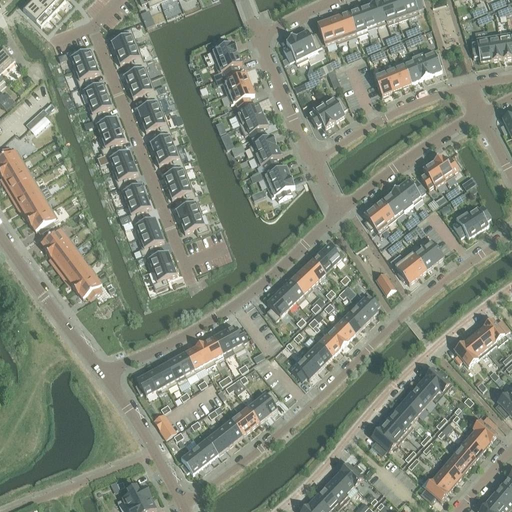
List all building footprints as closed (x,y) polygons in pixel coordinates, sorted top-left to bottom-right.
[(33,3),(31,5),(50,23),(58,15),(42,0),(35,0),(33,3)] [(42,0),(58,15),(66,6),(65,5),(61,2),(59,0),(42,0)] [(138,0),(142,9),(148,6),(150,11),(161,6),(158,0),(138,0)] [(408,22),(400,0),(394,0),(389,2),(398,26),(408,22)] [(400,0),(408,22),(419,18),(418,13),(423,11),(419,0),(400,0)] [(398,26),(389,2),(379,5),(387,27),(387,29),(398,26)] [(506,8),(504,2),(497,5),(499,10),(506,8)] [(29,7),(23,14),(41,32),(50,23),(31,5),(30,6),(29,5),(28,6),(29,7)] [(387,27),(379,5),(369,9),(377,31),(387,27)] [(499,10),(497,5),(491,7),(493,13),(499,10)] [(377,31),(369,9),(359,13),(367,34),(377,31)] [(487,15),(485,10),(478,12),(481,18),(487,15)] [(481,18),(478,12),(472,15),(474,21),(481,18)] [(506,17),(504,12),(501,13),(497,14),(500,20),(506,17)] [(367,34),(359,13),(349,16),(357,40),(368,37),(367,34)] [(357,40),(349,16),(339,20),(347,44),(357,40)] [(492,23),(490,18),(483,20),(486,26),(492,23)] [(347,44),(339,20),(328,24),(336,45),(336,46),(337,48),(347,44)] [(486,26),(483,20),(477,23),(479,28),(486,26)] [(336,45),(328,24),(317,28),(325,50),(336,46),(336,45)] [(420,35),(418,29),(412,32),(414,38),(420,35)] [(122,42),(112,46),(116,58),(135,50),(131,39),(134,39),(131,32),(120,37),(122,42)] [(414,38),(412,32),(406,35),(408,40),(414,38)] [(310,40),(307,35),(297,40),(307,61),(307,60),(318,55),(317,53),(322,51),(315,37),(310,40)] [(511,61),(511,54),(509,36),(498,38),(502,63),(511,61)] [(400,43),(398,38),(392,40),(394,46),(400,43)] [(421,38),(415,40),(417,46),(424,43),(421,38)] [(502,63),(498,38),(488,39),(492,65),(502,63)] [(492,65),(488,39),(476,41),(477,47),(471,48),(473,62),(479,61),(480,66),(492,65)] [(307,61),(297,40),(286,45),(289,50),(283,53),(290,66),(295,64),(297,68),(308,63),(307,60),(307,61)] [(394,46),(392,40),(386,43),(388,48),(394,46)] [(417,46),(415,40),(409,43),(411,49),(417,46)] [(238,57),(234,46),(229,48),(227,43),(222,45),(212,49),(215,54),(210,56),(214,66),(238,57)] [(381,51),(378,46),(372,49),(374,54),(381,51)] [(404,51),(402,46),(396,48),(398,54),(404,51)] [(398,54),(396,48),(390,51),(392,57),(398,54)] [(374,54),(372,49),(365,51),(368,57),(374,54)] [(135,50),(116,58),(121,69),(131,66),(133,70),(144,66),(142,61),(140,62),(135,50)] [(16,64),(4,51),(0,54),(0,76),(1,78),(16,64)] [(78,53),(67,57),(69,64),(71,63),(75,73),(95,66),(90,54),(80,58),(78,53)] [(361,60),(358,54),(352,57),(354,62),(361,60)] [(385,59),(383,54),(377,56),(379,62),(385,59)] [(424,58),(423,58),(422,58),(431,79),(442,75),(440,69),(442,68),(438,60),(436,61),(433,54),(424,58)] [(379,62),(377,56),(370,59),(373,65),(379,62)] [(431,79),(422,58),(423,58),(422,56),(412,60),(422,83),(431,79)] [(239,75),(237,69),(242,67),(238,57),(214,66),(219,77),(223,75),(225,80),(239,75)] [(354,62),(352,57),(346,60),(348,65),(354,62)] [(422,83),(412,60),(402,64),(403,66),(412,87),(422,83)] [(331,66),(333,71),(340,68),(337,63),(331,66)] [(95,66),(75,73),(80,85),(78,86),(80,91),(91,87),(89,82),(99,78),(95,66)] [(135,76),(125,80),(129,91),(149,83),(144,73),(147,72),(144,66),(133,70),(135,76)] [(412,87),(403,66),(394,70),(402,91),(412,87)] [(402,91),(394,70),(384,74),(393,95),(402,91)] [(320,73),(314,76),(316,81),(323,79),(320,73)] [(393,95),(384,74),(373,79),(382,100),(393,95)] [(251,88),(246,78),(241,80),(239,75),(225,80),(227,85),(223,87),(227,98),(251,88)] [(316,81),(314,76),(308,78),(310,84),(316,81)] [(316,82),(311,84),(313,89),(320,87),(317,81),(316,82)] [(149,83),(129,91),(134,103),(144,99),(146,104),(157,99),(156,95),(153,96),(149,83)] [(313,89),(311,84),(305,87),(307,92),(313,89)] [(91,87),(80,91),(82,97),(84,96),(89,107),(108,99),(103,88),(93,92),(91,87)] [(252,106),(250,101),(255,99),(251,88),(227,98),(231,108),(236,106),(238,112),(252,106)] [(20,99),(25,94),(21,89),(16,94),(20,99)] [(5,97),(0,101),(0,104),(7,112),(13,107),(5,97)] [(108,99),(89,107),(93,119),(91,120),(93,125),(104,120),(102,115),(112,111),(108,99)] [(148,109),(138,113),(142,125),(162,117),(157,106),(160,106),(157,99),(146,104),(148,109)] [(334,102),(333,100),(323,107),(335,126),(345,120),(342,115),(347,112),(339,99),(334,102)] [(335,126),(323,107),(322,105),(312,111),(314,115),(309,118),(317,131),(322,128),(325,133),(335,126)] [(263,119),(259,109),(254,111),(252,106),(238,112),(240,117),(236,119),(240,129),(263,119)] [(162,117),(142,125),(147,137),(157,133),(159,138),(170,133),(169,128),(166,129),(162,117)] [(511,118),(503,123),(506,128),(501,130),(505,138),(509,136),(511,142),(511,118)] [(265,137),(263,132),(268,129),(263,119),(240,129),(245,140),(249,138),(251,143),(265,137)] [(104,120),(93,125),(95,131),(98,130),(102,140),(121,133),(117,121),(106,125),(104,120)] [(121,133),(102,140),(106,153),(104,154),(106,158),(117,154),(116,149),(126,145),(121,133)] [(161,143),(151,147),(155,158),(175,151),(171,140),(173,139),(170,133),(159,138),(161,143)] [(277,150),(272,140),(267,142),(265,137),(251,143),(254,148),(249,150),(254,160),(277,150)] [(279,168),(277,162),(282,160),(277,150),(254,160),(258,170),(263,169),(265,174),(279,168)] [(0,176),(23,163),(17,153),(12,156),(9,151),(0,156),(0,176)] [(175,151),(155,158),(160,170),(170,166),(172,171),(184,167),(182,162),(179,163),(175,151)] [(117,154),(106,158),(108,164),(111,163),(115,174),(134,167),(130,155),(119,159),(117,154)] [(459,174),(451,161),(446,164),(443,160),(433,166),(445,185),(455,179),(454,177),(459,174)] [(23,163),(0,176),(0,177),(3,181),(4,181),(7,186),(29,173),(23,163)] [(445,185),(433,166),(423,173),(426,178),(421,181),(429,193),(434,190),(436,192),(445,185)] [(134,167),(115,174),(119,186),(117,187),(119,192),(131,187),(129,182),(139,178),(134,167)] [(174,176),(164,180),(168,192),(188,184),(184,174),(186,173),(184,167),(172,171),(174,176)] [(291,181),(286,170),(281,173),(279,168),(265,174),(267,179),(263,181),(267,191),(291,181)] [(29,173),(7,186),(13,196),(35,182),(29,173)] [(292,199),(290,193),(295,191),(291,181),(267,191),(272,201),(276,199),(279,205),(292,199)] [(35,182),(13,196),(18,205),(40,192),(35,182)] [(188,184),(168,192),(173,204),(183,200),(185,205),(197,200),(195,195),(193,196),(188,184)] [(426,196),(416,185),(412,188),(408,184),(399,191),(413,209),(422,202),(421,200),(426,196)] [(131,187),(119,192),(121,198),(124,197),(128,208),(147,200),(143,188),(133,192),(131,187)] [(460,195),(457,190),(451,194),(454,199),(460,195)] [(413,209),(399,191),(390,198),(405,216),(413,209)] [(40,192),(18,205),(24,215),(46,202),(40,192)] [(454,199),(451,194),(445,198),(449,203),(454,199)] [(405,216),(390,198),(382,204),(396,223),(404,216),(405,216)] [(466,203),(462,198),(457,201),(460,207),(466,203)] [(147,200),(128,208),(133,220),(130,221),(132,225),(144,221),(142,216),(152,212),(147,200)] [(187,210),(177,214),(181,225),(201,218),(197,207),(199,206),(197,200),(185,205),(187,210)] [(460,207),(457,201),(451,205),(454,210),(460,207)] [(46,202),(24,215),(27,220),(26,221),(29,226),(52,212),(46,202)] [(396,223),(382,204),(382,205),(373,211),(388,229),(396,223)] [(491,222),(483,209),(478,213),(476,211),(467,217),(466,217),(479,236),(489,230),(486,225),(491,222)] [(388,229),(373,211),(364,218),(368,224),(365,226),(371,233),(374,231),(380,239),(389,231),(388,229)] [(52,212),(29,226),(32,230),(33,230),(36,235),(38,234),(43,231),(49,228),(58,222),(52,212)] [(423,222),(428,217),(424,213),(419,217),(423,222)] [(466,217),(467,217),(466,215),(455,221),(458,225),(453,229),(461,241),(466,238),(469,243),(479,236),(466,217)] [(201,218),(181,225),(186,237),(196,233),(198,239),(210,234),(208,229),(206,230),(201,218)] [(420,224),(416,219),(410,224),(414,228),(420,224)] [(144,221),(132,225),(135,231),(137,230),(141,241),(160,234),(156,222),(146,226),(144,221)] [(58,222),(49,228),(51,231),(58,227),(59,228),(61,227),(58,222)] [(414,228),(410,224),(405,228),(409,233),(414,228)] [(45,245),(42,247),(46,252),(45,253),(48,257),(70,241),(62,232),(60,234),(55,237),(50,241),(45,245)] [(418,236),(415,232),(409,236),(413,241),(418,236)] [(403,237),(399,233),(393,237),(397,242),(403,237)] [(160,234),(141,241),(146,253),(143,254),(145,259),(157,254),(155,249),(165,245),(160,234)] [(413,241),(409,236),(404,240),(408,245),(413,241)] [(397,242),(393,237),(388,241),(392,246),(397,242)] [(70,241),(48,257),(51,262),(52,261),(56,266),(76,250),(70,241)] [(444,261),(430,243),(420,251),(422,252),(435,269),(444,261)] [(402,249),(399,244),(393,248),(397,253),(402,249)] [(333,253),(329,248),(320,257),(333,271),(347,258),(338,249),(333,253)] [(397,253),(393,248),(388,253),(392,257),(397,253)] [(76,250),(56,266),(63,275),(81,261),(81,262),(83,260),(76,250)] [(422,252),(414,258),(427,275),(435,269),(422,252)] [(157,254),(145,259),(148,265),(150,264),(154,275),(174,267),(169,256),(159,260),(157,254)] [(414,258),(411,254),(403,261),(404,263),(419,281),(427,275),(414,258)] [(333,271),(320,257),(313,264),(326,278),(333,271)] [(81,261),(63,275),(70,284),(88,270),(87,270),(81,262),(81,261)] [(404,263),(395,270),(400,276),(398,277),(404,284),(405,283),(409,288),(419,281),(404,263)] [(326,278),(313,264),(306,271),(319,285),(326,278)] [(174,267),(154,275),(159,287),(156,288),(159,293),(170,288),(168,283),(178,279),(174,267)] [(88,270),(70,284),(73,289),(72,290),(75,294),(95,279),(95,280),(97,278),(90,268),(87,270),(88,270)] [(319,285),(306,271),(298,278),(313,293),(312,291),(319,285)] [(313,293),(298,278),(291,285),(306,301),(307,301),(306,300),(313,293)] [(380,288),(389,282),(386,278),(376,284),(380,288)] [(95,279),(75,294),(79,298),(80,297),(84,303),(87,300),(90,304),(102,295),(99,291),(102,289),(95,280),(95,279)] [(396,293),(389,282),(380,288),(387,299),(396,293)] [(306,301),(291,285),(283,292),(299,308),(306,301)] [(299,308),(283,292),(276,299),(289,313),(296,306),(299,309),(299,308)] [(380,308),(369,298),(365,302),(362,299),(354,308),(370,324),(378,316),(376,313),(380,308)] [(289,313),(276,299),(267,307),(272,311),(267,316),(276,325),(289,313)] [(370,324),(354,308),(346,315),(348,317),(349,317),(363,331),(370,324)] [(349,317),(348,317),(342,324),(355,338),(363,331),(349,317)] [(342,324),(339,321),(331,329),(348,346),(355,338),(342,324)] [(505,338),(510,334),(502,324),(496,328),(493,323),(483,331),(496,348),(498,350),(508,342),(505,338)] [(348,346),(331,329),(323,336),(326,340),(340,353),(348,346)] [(248,344),(241,331),(236,334),(234,330),(223,336),(235,357),(245,351),(243,347),(248,344)] [(496,348),(483,331),(474,338),(487,356),(496,348)] [(235,357),(223,336),(214,341),(224,360),(225,360),(224,358),(232,353),(234,357),(235,357)] [(487,356),(474,338),(464,346),(478,363),(487,356)] [(340,353),(326,340),(319,347),(332,361),(340,353)] [(224,360),(214,341),(204,346),(216,367),(215,365),(224,360)] [(319,347),(316,343),(308,351),(309,352),(325,368),(332,361),(319,347)] [(216,367),(204,346),(195,352),(207,373),(216,367)] [(478,363),(464,346),(455,354),(458,358),(455,361),(459,368),(463,365),(468,371),(478,363)] [(207,373),(195,352),(185,357),(196,377),(197,377),(195,373),(204,369),(206,373),(207,373)] [(309,352),(301,359),(304,362),(318,375),(325,368),(309,352)] [(196,377),(185,357),(176,362),(187,382),(196,377)] [(187,382),(176,362),(166,367),(177,387),(178,387),(176,384),(185,379),(187,382)] [(304,362),(292,374),(302,385),(307,381),(309,384),(318,375),(304,362)] [(177,387),(166,367),(157,373),(169,393),(168,392),(177,387)] [(249,373),(245,368),(242,370),(241,371),(244,376),(249,373)] [(244,376),(241,371),(236,374),(239,379),(244,376)] [(169,393),(157,373),(147,378),(159,399),(169,393)] [(444,382),(447,378),(441,373),(438,376),(434,373),(426,381),(444,398),(452,389),(444,382)] [(159,399),(147,378),(137,383),(139,387),(136,390),(141,398),(144,396),(146,400),(156,395),(159,399)] [(248,384),(245,379),(240,382),(243,387),(248,384)] [(426,381),(418,390),(436,406),(444,398),(426,381)] [(239,390),(236,385),(231,388),(234,393),(239,390)] [(229,397),(234,393),(231,388),(226,392),(229,397)] [(418,390),(411,398),(425,411),(432,403),(436,407),(436,406),(418,390)] [(274,408),(279,404),(271,394),(256,405),(268,420),(278,412),(274,408)] [(511,402),(507,398),(506,396),(497,404),(500,408),(496,411),(506,421),(509,418),(511,420),(511,402)] [(411,398),(403,407),(418,420),(425,411),(411,398)] [(268,420),(256,405),(248,411),(246,408),(260,426),(268,420)] [(220,410),(223,415),(229,411),(225,406),(220,410)] [(403,407),(395,415),(414,432),(414,431),(410,428),(418,420),(403,407)] [(260,426),(246,408),(237,415),(251,433),(260,426)] [(251,433),(237,415),(229,422),(243,440),(251,433)] [(395,415),(388,424),(406,440),(414,432),(395,415)] [(497,429),(487,421),(482,426),(478,423),(471,431),(490,447),(497,438),(493,435),(497,429)] [(243,440),(229,422),(228,422),(229,423),(221,429),(235,446),(243,440)] [(406,440),(388,424),(380,432),(397,447),(398,449),(406,440)] [(235,446),(221,429),(222,431),(215,437),(213,434),(212,434),(227,452),(235,446)] [(471,431),(471,432),(475,435),(468,443),(483,455),(490,447),(471,431)] [(397,447),(380,432),(372,441),(377,445),(372,450),(382,459),(387,454),(389,456),(397,447)] [(227,452),(212,434),(205,440),(219,458),(227,452)] [(219,458),(205,440),(204,441),(205,442),(197,448),(211,465),(219,458)] [(468,443),(461,451),(476,463),(483,455),(468,443)] [(211,465),(197,448),(189,454),(202,471),(211,465)] [(461,451),(454,459),(451,456),(450,456),(469,472),(476,463),(461,451)] [(202,471),(189,454),(190,456),(181,463),(184,467),(181,469),(187,477),(190,475),(193,478),(202,471)] [(450,456),(443,464),(462,480),(469,472),(450,456)] [(443,464),(436,472),(455,488),(462,480),(443,464)] [(362,474),(356,469),(353,472),(348,468),(340,476),(354,490),(363,482),(358,478),(362,474)] [(436,472),(429,481),(448,496),(455,488),(436,472)] [(340,476),(332,485),(350,502),(350,501),(347,498),(354,490),(340,476)] [(429,481),(433,484),(421,498),(432,506),(436,501),(441,505),(448,496),(429,481)] [(511,484),(508,481),(501,490),(511,499),(511,484)] [(332,485),(324,493),(342,510),(350,502),(332,485)] [(494,498),(494,499),(509,511),(510,511),(511,510),(511,499),(501,490),(494,498)] [(130,499),(118,505),(121,511),(130,511),(140,507),(151,502),(152,502),(151,502),(146,491),(138,495),(137,491),(128,495),(130,499)] [(324,493),(324,494),(322,493),(319,496),(321,497),(317,501),(327,511),(339,511),(342,510),(324,493)] [(509,511),(494,499),(486,507),(491,511),(509,511)] [(327,511),(317,501),(309,509),(311,511),(327,511)] [(140,507),(130,511),(155,511),(151,502),(140,507)]
